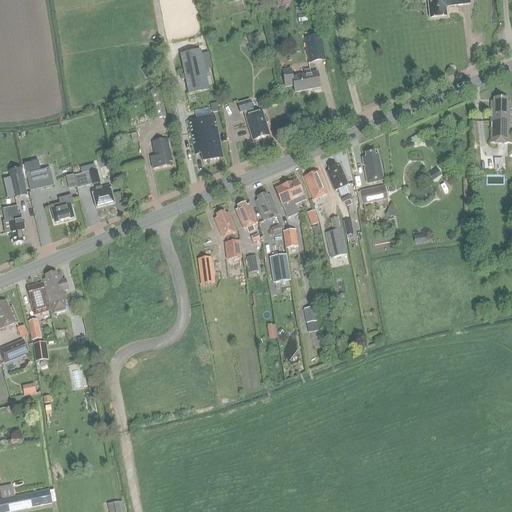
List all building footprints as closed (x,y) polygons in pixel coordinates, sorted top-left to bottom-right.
[(427,0),(430,19),(446,17),(445,8),(470,5),(469,0),(427,0)] [(250,48),(262,43),(259,34),(247,39),(250,48)] [(325,61),(321,36),(304,39),(309,64),(325,61)] [(209,91),(200,51),(180,56),(189,95),(209,91)] [(150,69),(143,73),(146,80),(153,76),(150,69)] [(282,72),(285,88),(293,87),(295,93),(320,89),(317,73),(310,74),(309,70),(304,71),(305,75),(293,77),(291,70),(282,72)] [(166,117),(160,90),(150,92),(156,119),(166,117)] [(490,145),(511,145),(511,110),(510,110),(510,103),(507,103),(507,99),(493,99),(493,102),(491,102),(490,145)] [(240,113),(243,112),(252,142),(266,138),(265,134),(269,133),(266,125),(268,123),(267,119),(264,118),(262,113),(254,115),(252,110),(249,102),(238,105),(240,113)] [(223,159),(214,117),(188,122),(195,156),(201,154),(203,163),(223,159)] [(152,143),(154,153),(155,157),(150,158),(153,170),(169,167),(169,163),(172,162),(167,140),(152,143)] [(362,159),(367,184),(383,181),(378,156),(375,156),(374,153),(365,154),(366,158),(362,159)] [(95,165),(80,169),(82,175),(85,187),(100,183),(97,171),(95,165)] [(348,186),(340,167),(337,168),(336,165),(328,169),(329,172),(326,173),(334,192),(338,190),(341,198),(349,194),(346,187),(348,186)] [(21,170),(9,172),(14,199),(26,196),(21,170)] [(49,170),(40,172),(44,189),(53,187),(49,170)] [(440,178),(436,171),(427,176),(431,183),(440,178)] [(327,195),(318,172),(307,177),(308,180),(305,181),(313,201),(327,195)] [(293,201),(297,199),(298,202),(304,199),(303,197),(297,181),(286,186),(293,201)] [(293,201),(286,186),(275,190),(287,220),(299,215),(293,201)] [(92,192),(96,209),(114,204),(109,187),(92,192)] [(384,188),(369,191),(360,193),(362,205),(387,200),(384,188)] [(349,200),(352,199),(349,194),(341,198),(343,203),(345,202),(349,200)] [(270,197),(267,198),(266,195),(258,198),(259,201),(256,203),(264,222),(278,216),(270,197)] [(71,196),(62,198),(58,200),(60,205),(50,207),(52,212),(51,212),(55,224),(74,219),(70,208),(74,207),(71,196)] [(255,232),(253,227),(257,225),(249,206),(246,207),(245,204),(237,207),(238,210),(235,211),(243,230),(246,229),(248,235),(255,232)] [(18,215),(17,208),(6,210),(7,217),(4,217),(5,222),(3,223),(5,235),(10,235),(10,234),(11,233),(13,245),(23,243),(21,232),(25,231),(23,222),(22,222),(21,215),(18,215)] [(310,225),(316,222),(315,219),(312,212),(306,215),(310,225)] [(237,243),(232,235),(236,234),(228,214),(225,216),(224,213),(216,216),(217,219),(215,220),(223,239),(225,238),(229,244),(225,244),(227,261),(241,259),(239,243),(237,243)] [(330,221),(333,232),(325,234),(330,260),(347,256),(341,230),(339,231),(337,220),(330,221)] [(354,235),(351,220),(343,222),(346,236),(352,235),(354,235)] [(271,231),(273,236),(281,234),(279,228),(271,231)] [(298,248),(296,231),(282,233),(283,238),(285,250),(297,249),(298,248)] [(414,245),(426,243),(425,235),(416,236),(414,239),(414,245)] [(250,239),(253,245),(259,242),(257,236),(250,239)] [(290,282),(286,256),(270,258),(274,285),(290,282)] [(258,272),(255,257),(247,259),(250,273),(258,272)] [(211,259),(198,261),(202,287),(214,285),(211,259)] [(43,281),(50,306),(52,315),(66,312),(64,302),(67,301),(66,294),(63,295),(62,292),(68,291),(65,280),(62,281),(61,276),(56,277),(56,274),(46,277),(47,280),(43,281)] [(49,312),(41,285),(27,288),(32,304),(35,316),(40,314),(49,312)] [(12,307),(9,308),(6,301),(0,303),(0,327),(1,330),(15,324),(19,323),(12,307)] [(317,323),(314,308),(303,310),(306,325),(317,323)] [(234,322),(242,321),(241,312),(233,313),(234,322)] [(37,321),(28,323),(32,341),(41,339),(37,321)] [(27,336),(24,327),(16,330),(20,339),(27,336)] [(7,349),(11,360),(27,353),(23,342),(7,349)] [(36,362),(47,361),(45,342),(34,344),(36,362)] [(75,386),(84,385),(82,370),(73,371),(75,386)] [(0,488),(0,493),(1,500),(14,498),(12,486),(0,488)] [(49,491),(14,498),(1,500),(0,500),(0,511),(10,511),(51,504),(49,491)] [(120,511),(119,503),(108,506),(108,511),(120,511)]
